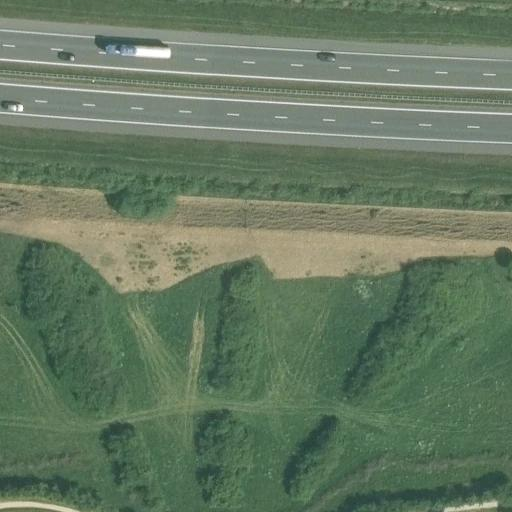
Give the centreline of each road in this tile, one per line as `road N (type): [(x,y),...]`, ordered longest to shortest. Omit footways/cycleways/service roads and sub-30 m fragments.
road 1 (motorway): [(511,76),(0,44)]
road 2 (motorway): [(0,98),(511,129)]
